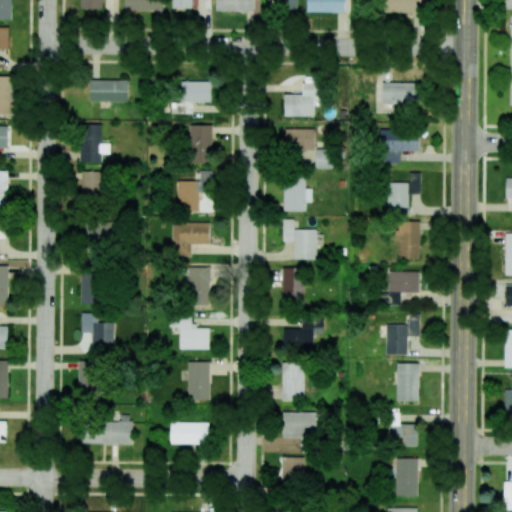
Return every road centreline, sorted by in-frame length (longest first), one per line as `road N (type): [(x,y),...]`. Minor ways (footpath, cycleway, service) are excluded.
road 1 (secondary): [(462,511),(467,0)]
road 2 (residential): [(48,0),(45,511)]
road 3 (residential): [(247,511),(250,47)]
road 4 (residential): [(48,46),(466,48)]
road 5 (residential): [(0,478),(247,480)]
